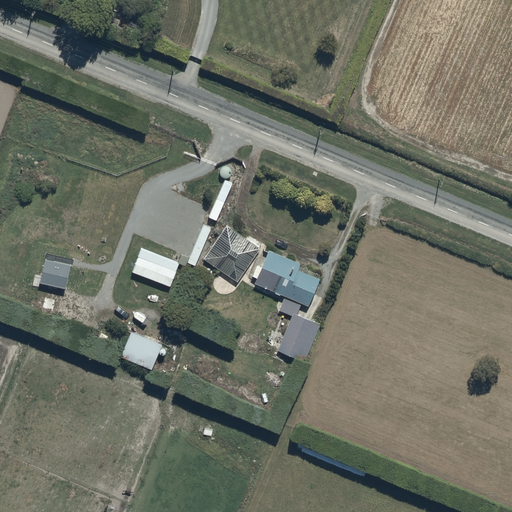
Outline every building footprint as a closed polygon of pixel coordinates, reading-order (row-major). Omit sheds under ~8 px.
[(203,257),(236,279),(259,246),(226,223),(203,257)] [(299,258),(267,245),(253,278),(285,291),(278,308),(290,313),(277,346),(305,357),(320,320),(297,311),(302,299),(307,302),(318,275),(296,265),(299,258)] [(39,280),(72,287),(79,257),(46,249),(39,280)] [(55,297),(44,295),(40,313),(50,316),(55,297)] [(162,338),(131,326),(119,356),(150,368),(158,348),(164,350),(166,345),(160,342),(162,338)]
